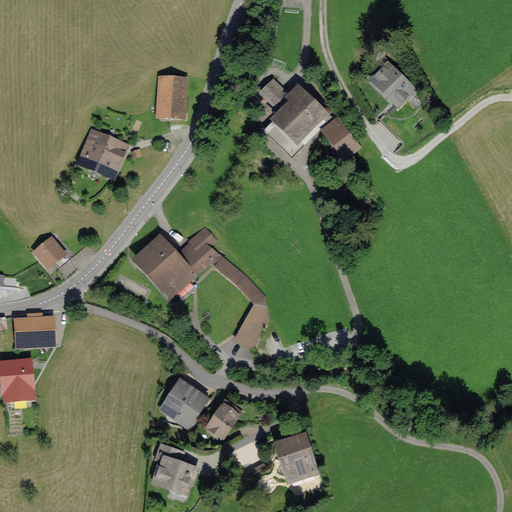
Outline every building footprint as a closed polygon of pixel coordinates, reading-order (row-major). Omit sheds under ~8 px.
[(374,81),(398,105),(412,91),(406,85),(409,82),(404,77),(401,80),(388,67),(374,81)] [(157,117),(185,119),(186,92),(184,91),(184,81),(162,80),(161,90),(158,90),(157,114),(157,117)] [(315,125),(320,130),(332,118),(309,96),(305,100),(296,92),(290,98),(273,82),(261,94),(283,115),(265,133),(287,154),(315,125)] [(338,126),(327,135),(345,157),(356,148),(338,126)] [(119,151),(122,144),(92,131),(79,161),(115,177),(125,154),(119,151)] [(208,247),(215,241),(205,231),(192,242),(175,258),(159,241),(138,261),(172,297),(211,262),(218,255),(208,247)] [(52,241),(35,255),(47,269),(64,255),(52,241)] [(236,342),(251,351),(268,320),(265,298),(244,276),(218,255),(211,262),(216,266),(216,267),(237,285),(256,305),(236,342)] [(52,326),(57,326),(57,318),(42,319),(42,315),(28,316),(28,319),(15,320),(16,328),(17,350),(25,350),(25,346),(53,344),(52,326)] [(8,400),(32,398),(28,361),(18,362),(4,363),(8,400)] [(182,386),(166,410),(187,424),(203,401),(182,386)] [(232,410),(225,405),(208,429),(222,439),(237,416),(231,412),(232,410)] [(226,454),(249,443),(246,438),(224,448),(226,454)] [(303,440),(276,449),(280,461),(284,459),(290,480),(313,473),(303,440)] [(175,466),(179,453),(162,447),(157,461),(164,463),(158,482),(184,491),(188,481),(190,482),(193,472),(175,466)] [(320,474),(297,483),(300,493),(323,484),(320,474)]
